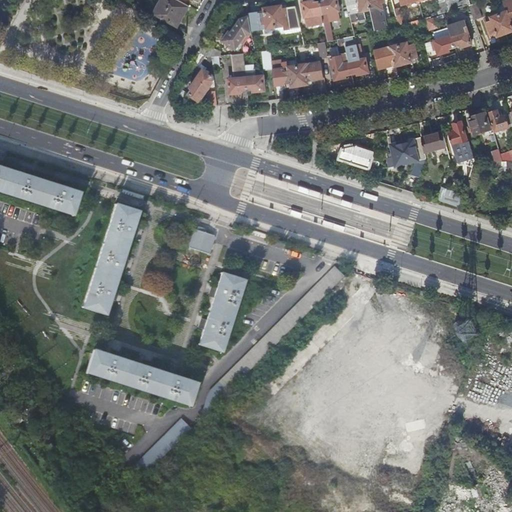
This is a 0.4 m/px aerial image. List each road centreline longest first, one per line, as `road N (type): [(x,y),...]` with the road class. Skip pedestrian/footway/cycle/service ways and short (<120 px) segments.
road 1 (unknown): [(151,202),(119,313),(130,337),(161,349),(180,341),(221,230)]
road 2 (primary): [(216,196),(511,291)]
road 3 (residential): [(511,69),(403,101),(246,128),(230,156)]
road 4 (primary): [(511,245),(230,156)]
road 5 (primary): [(0,125),(216,196)]
road 6 (primary): [(145,129),(0,85)]
road 7 (residential): [(216,0),(145,129)]
